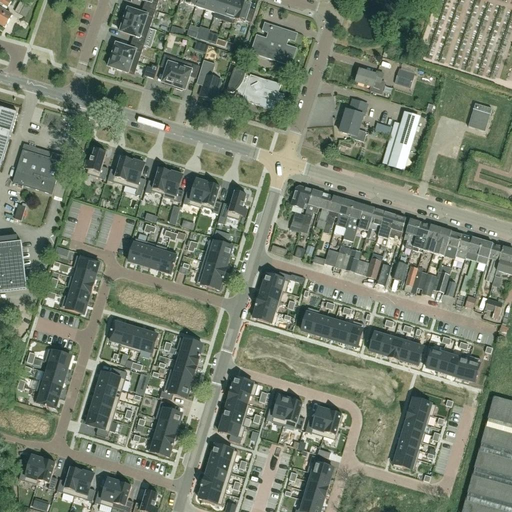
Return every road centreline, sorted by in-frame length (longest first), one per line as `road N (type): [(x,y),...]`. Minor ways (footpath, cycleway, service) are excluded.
road 1 (residential): [(185,488),(54,450),(111,270),(240,309)]
road 2 (unclassified): [(511,232),(284,162)]
road 3 (unclassified): [(284,162),(73,97)]
road 4 (residential): [(345,465),(443,494),(468,406)]
road 5 (residential): [(345,465),(356,425),(349,407),(223,367)]
road 6 (residential): [(284,162),(335,12)]
road 7 (unclassified): [(240,309),(284,162)]
road 8 (unclassified): [(185,488),(223,367)]
